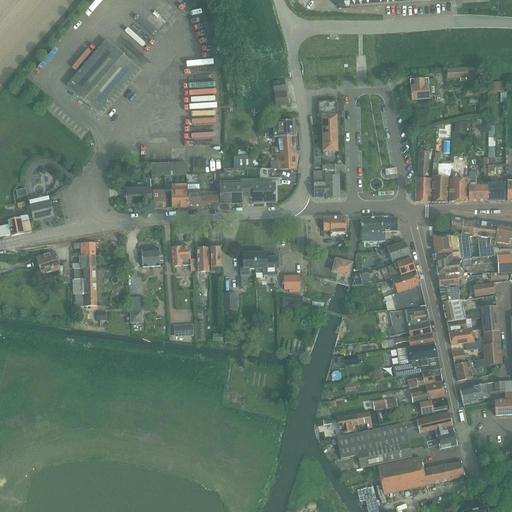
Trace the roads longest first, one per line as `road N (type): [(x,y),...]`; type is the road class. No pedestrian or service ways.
road 1 (residential): [(511,504),(484,482),(466,449),(411,210)]
road 2 (tertiary): [(0,246),(118,223),(293,208)]
road 3 (track): [(0,469),(61,442),(142,447),(215,473),(233,511)]
road 4 (residential): [(401,208),(391,99),(354,91),(351,209)]
road 5 (unknown): [(87,228),(88,161),(173,29)]
road 6 (tertiary): [(511,23),(311,26),(295,35)]
road 7 (tertiary): [(295,35),(308,153),(293,208)]
